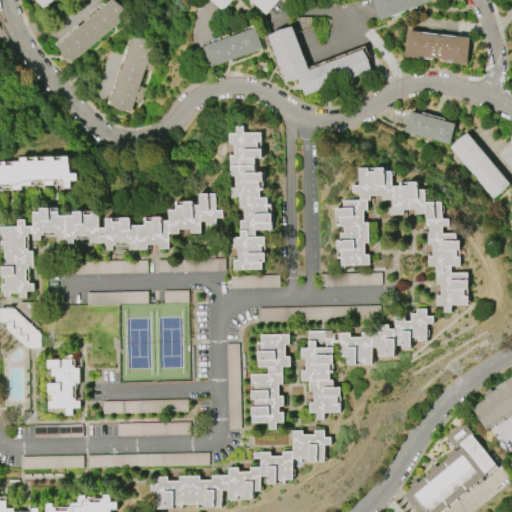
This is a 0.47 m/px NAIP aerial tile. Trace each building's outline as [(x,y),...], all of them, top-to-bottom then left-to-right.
[(34,0),(52,0),(42,9),(34,0)] [(57,46),(110,0),(112,0),(126,16),(71,63),(57,46)] [(211,0),(279,0),(266,15),(249,0),(233,0),(223,11),(211,0)] [(433,0),(381,20),(373,0),(433,0)] [(285,83),(268,36),(292,27),(308,71),(363,50),(371,71),(304,96),(297,78),(285,83)] [(203,47),(255,28),(262,49),(210,67),(203,47)] [(470,38),(467,64),(452,62),(452,60),(419,56),(419,59),(404,57),(408,31),(422,33),(421,35),(455,39),(456,37),(470,38)] [(109,105),(131,37),(152,44),(147,59),(148,60),(150,55),(155,56),(150,71),(145,70),(146,65),(137,91),(138,92),(139,87),(145,89),(140,104),(135,103),(136,98),(135,97),(130,111),(109,105)] [(410,112),(455,124),(449,144),(405,132),(410,112)] [(238,127),(245,126),(246,134),(262,133),(263,142),(258,142),(259,149),(263,149),(263,158),(254,158),(255,173),(263,173),(263,181),(258,181),(259,198),(267,198),(268,214),(272,214),(272,223),(271,223),(272,230),(255,231),(255,237),(265,237),(265,247),(261,247),(261,253),(265,253),(266,262),(261,262),(261,269),(233,270),(233,260),(238,260),(237,247),(233,248),(232,238),(241,237),(240,221),(244,221),(244,208),(239,208),(239,198),(232,199),(231,189),(236,188),(236,176),(232,176),(231,156),(236,156),(235,144),(231,144),(231,134),(238,134),(238,127)] [(493,199),(450,147),(467,133),(510,184),(493,199)] [(68,157),(68,173),(75,173),(75,181),(69,181),(69,188),(61,188),(61,184),(58,184),(58,181),(52,181),(52,185),(42,185),(42,181),(30,182),(30,185),(20,186),(20,190),(10,190),(10,186),(0,186),(0,165),(2,165),(2,162),(5,162),(5,165),(12,165),(12,161),(20,161),(20,157),(27,157),(27,161),(34,161),(34,157),(37,157),(37,161),(45,161),(45,157),(53,157),(53,161),(61,160),(61,157),(68,157)] [(460,250),(456,250),(457,257),(460,257),(461,266),(451,266),(451,273),(467,273),(468,289),(464,289),(464,296),(468,296),(468,305),(452,305),(452,312),(444,312),(444,306),(437,306),(436,295),(441,295),(441,283),(436,283),(436,267),(428,267),(428,256),(433,256),(433,244),(428,244),(428,234),(429,234),(429,226),(426,226),(426,213),(416,213),(415,209),(403,210),(403,214),(394,215),(393,199),(382,199),(382,195),(371,195),(371,200),(368,200),(369,210),(364,210),(365,222),(368,222),(369,242),(365,242),(365,255),(370,255),(370,265),(342,265),(342,258),(338,259),(338,256),(341,256),(341,249),(338,250),(338,241),(342,240),(342,233),(345,233),(345,226),(337,226),(337,224),(341,224),(341,217),(337,217),(337,208),(345,208),(345,201),(361,200),(361,193),(354,193),(354,185),(361,185),(360,168),(370,168),(370,172),(376,172),(376,168),(385,168),(385,171),(393,171),(393,187),(400,187),(400,182),(402,182),(402,186),(409,186),(409,182),(418,182),(419,190),(425,190),(426,202),(441,202),(442,219),(449,219),(449,226),(442,226),(442,234),(456,234),(456,240),(459,240),(460,250)] [(75,239),(72,239),(72,245),(65,245),(64,240),(57,240),(57,235),(55,236),(55,233),(42,233),(42,236),(40,236),(40,241),(32,241),(32,234),(27,234),(27,237),(25,237),(25,250),(28,250),(28,253),(33,252),(33,267),(28,267),(28,269),(25,270),(25,283),(29,283),(29,285),(33,285),(33,292),(26,292),(26,299),(18,299),(18,292),(2,293),(1,285),(5,285),(5,278),(1,278),(1,268),(5,267),(4,246),(0,246),(0,242),(4,242),(4,235),(0,235),(0,228),(17,227),(17,220),(24,220),(24,227),(32,227),(32,213),(39,212),(39,209),(50,209),(50,213),(56,213),(56,216),(71,216),(71,213),(82,212),(82,216),(89,216),(89,212),(96,212),(96,229),(104,229),(103,219),(111,219),(111,223),(120,223),(119,218),(128,218),(128,226),(143,226),(142,218),(145,218),(145,222),(151,222),(151,218),(161,218),(161,222),(168,222),(168,210),(174,210),(174,202),(177,202),(177,206),(183,206),(183,202),(193,202),(193,207),(200,206),(199,194),(216,194),(217,211),(223,210),(223,218),(217,218),(217,225),(208,225),(208,221),(200,221),(200,234),(190,234),(190,229),(178,229),(178,233),(168,233),(168,249),(158,249),(158,245),(146,245),(146,250),(129,250),(129,246),(126,246),(126,243),(114,243),(114,246),(111,246),(112,251),(104,251),(104,244),(89,244),(89,239),(87,239),(87,236),(75,236),(75,239)] [(225,259),(158,261),(158,273),(225,271),(225,259)] [(279,276),(231,276),(231,289),(280,288),(279,276)] [(259,309),(259,321),(379,318),(379,306),(259,309)] [(28,349),(7,328),(7,323),(0,323),(0,308),(13,308),(41,335),(42,348),(28,349)] [(333,331),(351,331),(351,337),(361,337),(361,332),(378,332),(378,325),(389,325),(389,330),(396,330),(396,318),(404,318),(404,323),(410,323),(410,314),(419,314),(419,310),(425,310),(425,317),(432,317),(432,322),(427,322),(427,340),(418,340),(418,335),(409,335),(409,348),(404,348),(403,342),(394,342),(394,357),(379,357),(379,348),(372,348),(372,365),(364,365),(364,361),(357,361),(357,367),(345,367),(345,359),(338,359),(338,344),(333,344),(333,365),(329,365),(330,380),(334,379),(334,386),(342,386),(342,415),(325,415),(325,421),(315,421),(315,415),(306,415),(306,401),(311,401),(311,394),(306,394),(306,383),(298,383),(298,369),(303,368),(303,361),(298,361),(298,347),(305,346),(305,329),(333,329),(333,331)] [(260,335),(288,335),(288,344),(284,345),(284,358),(288,358),(289,367),(281,367),(282,384),(277,384),(277,397),(282,397),(282,406),(278,406),(278,413),(282,413),(283,423),(275,423),(275,430),(268,430),(268,423),(251,424),(251,408),(256,407),(255,401),(251,401),(251,391),(255,391),(254,384),(250,384),(250,375),(267,375),(267,368),(257,368),(257,352),(261,352),(260,345),(257,345),(256,343),(260,342),(260,335)] [(49,360),(72,360),(72,366),(75,366),(75,369),(79,369),(80,380),(78,381),(78,383),(75,383),(75,386),(72,386),(73,399),(75,399),(75,401),(80,401),(80,408),(73,408),(73,415),(66,415),(66,409),(49,409),(49,402),(53,402),(52,392),(49,392),(49,384),(57,384),(56,376),(52,376),(52,369),(49,369),(49,360)] [(511,413),(486,430),(472,408),(485,399),(484,397),(497,389),(496,387),(511,376),(511,413)] [(103,414),(172,413),(172,400),(103,402),(103,414)] [(487,474),(441,511),(417,511),(403,495),(411,489),(409,486),(415,481),(417,483),(430,473),(428,470),(434,465),(436,468),(449,457),(447,454),(453,449),(455,452),(462,447),(460,446),(456,449),(445,437),(463,422),(473,435),(471,436),(495,465),(486,473),(487,474)] [(117,436),(190,435),(190,423),(117,424),(117,436)] [(199,476),(199,481),(211,480),(211,476),(228,476),(228,468),(238,468),(238,472),(251,472),(250,468),(261,468),(260,459),(253,459),(253,452),(270,452),(270,456),(283,456),(282,452),(292,452),(292,431),(302,431),(302,435),(314,435),(314,430),(324,430),(324,438),(331,438),(331,445),(325,445),(325,461),(309,462),(309,458),(302,459),(302,462),(300,462),(300,459),(292,459),(293,480),(285,480),(285,483),(284,483),(284,479),(277,480),(277,483),(268,484),(268,476),(261,476),(261,491),(253,491),(253,498),(228,499),(228,490),(221,490),(222,507),(206,507),(205,504),(199,504),(199,507),(197,507),(197,504),(182,504),(182,508),(181,508),(181,504),(174,504),(174,508),(157,509),(157,492),(150,492),(150,484),(157,484),(157,477),(167,477),(167,481),(179,481),(179,477),(199,476)] [(197,466),(197,454),(125,455),(125,467),(197,466)] [(110,510),(110,511),(0,511),(0,501),(6,501),(6,509),(14,509),(14,511),(31,511),(31,508),(39,508),(39,511),(46,511),(46,504),(52,504),(52,508),(55,508),(55,511),(69,511),(69,508),(70,508),(70,504),(78,503),(78,496),(85,496),(85,500),(87,500),(87,497),(90,497),(90,499),(103,499),(103,495),(110,495),(110,502),(116,502),(116,510),(110,510)]
